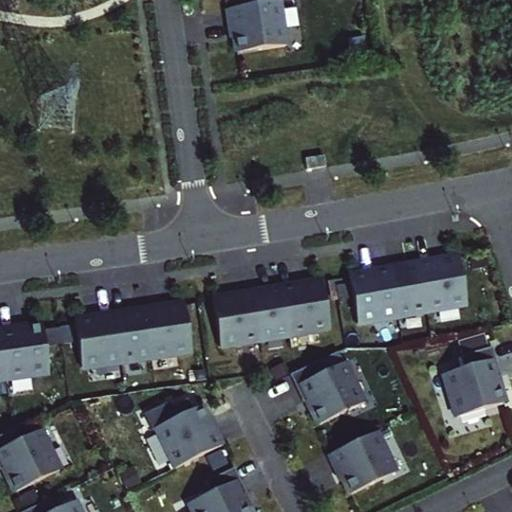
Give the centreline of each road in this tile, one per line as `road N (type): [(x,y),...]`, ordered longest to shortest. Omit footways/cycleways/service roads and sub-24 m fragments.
road 1 (residential): [(202,240),(490,187)]
road 2 (residential): [(165,0),(202,240)]
road 3 (residential): [(0,270),(202,240)]
road 4 (residential): [(242,395),(298,511)]
